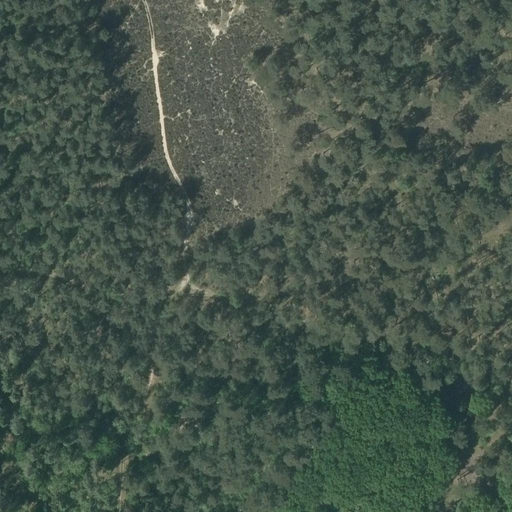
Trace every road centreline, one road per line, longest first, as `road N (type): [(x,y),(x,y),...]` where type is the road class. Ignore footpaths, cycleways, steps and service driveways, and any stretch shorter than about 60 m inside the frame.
road 1 (track): [(0,272),(61,276),(123,294),(246,299),(377,339),(511,345)]
road 2 (track): [(143,0),(160,133),(188,206),(181,295)]
